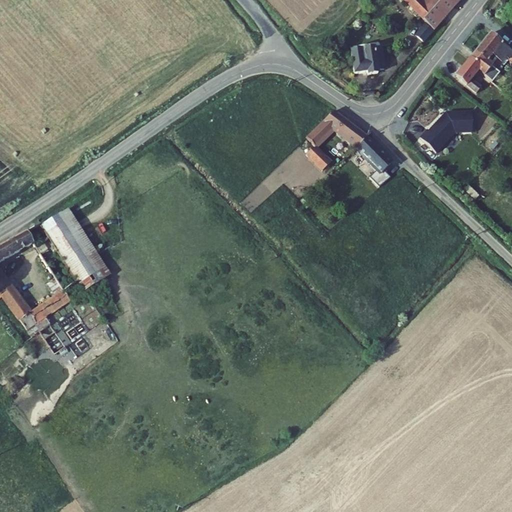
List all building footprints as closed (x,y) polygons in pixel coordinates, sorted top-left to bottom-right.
[(436,0),(428,10),(418,0),(401,0),(431,28),(442,38),(471,0),(436,0)] [(445,40),(442,38),(431,28),(424,37),(437,49),(445,40)] [(468,72),(492,92),(498,86),(487,77),(493,70),(500,76),(504,70),(509,74),(511,70),(511,61),(511,60),(511,38),(502,30),(468,72)] [(385,54),(355,58),(357,81),(371,80),(371,84),(383,83),(383,79),(388,78),(385,54)] [(337,111),(311,136),(320,146),(340,128),(362,149),(359,152),(383,174),(395,163),(337,111)] [(320,146),(312,153),(322,164),(330,156),(320,146)] [(114,272),(76,212),(49,228),(88,290),(114,272)] [(0,299),(3,303),(8,299),(26,321),(35,316),(42,324),(77,301),(76,298),(88,290),(49,228),(47,224),(0,250),(0,299)] [(95,299),(88,290),(76,298),(77,301),(82,307),(95,299)] [(47,336),(62,356),(73,348),(59,328),(47,336)]
